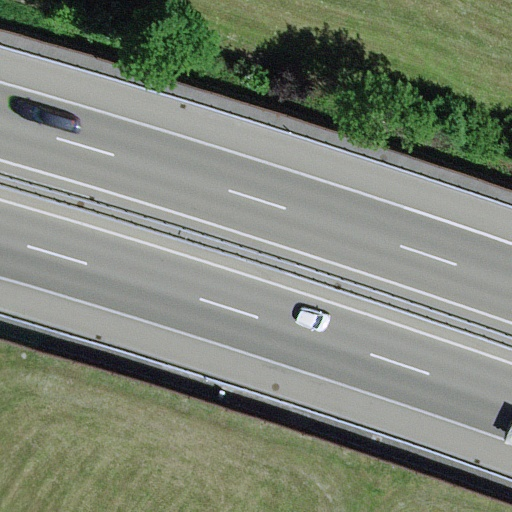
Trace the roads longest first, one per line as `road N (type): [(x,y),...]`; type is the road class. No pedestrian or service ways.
road 1 (motorway): [(0,241),(511,401)]
road 2 (motorway): [(511,281),(0,125)]
